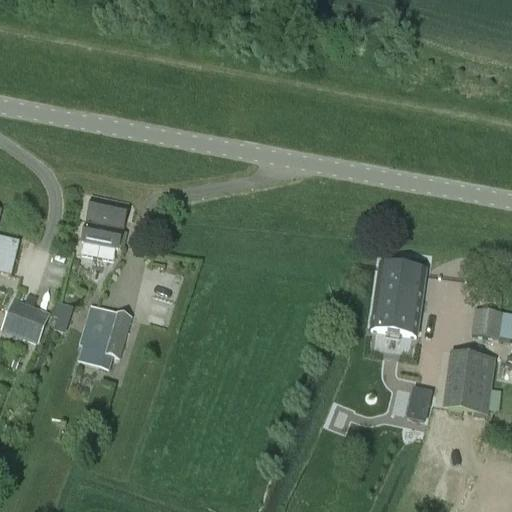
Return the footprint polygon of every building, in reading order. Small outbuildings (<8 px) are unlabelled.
[(83,247),(81,258),(113,265),(116,253),(118,253),(127,208),(90,199),(80,247),(83,247)] [(381,269),(372,335),(415,341),(424,275),(381,269)] [(39,317),(35,315),(12,305),(1,333),(24,343),(28,344),(39,317)] [(97,372),(109,376),(113,363),(119,365),(132,322),(117,317),(117,318),(90,310),(78,350),(82,352),(81,353),(102,359),(97,372)] [(501,317),(474,314),(470,341),(498,344),(501,317)] [(450,356),(442,415),(486,420),(494,363),(450,356)] [(415,390),(408,421),(423,425),(430,394),(415,390)]
